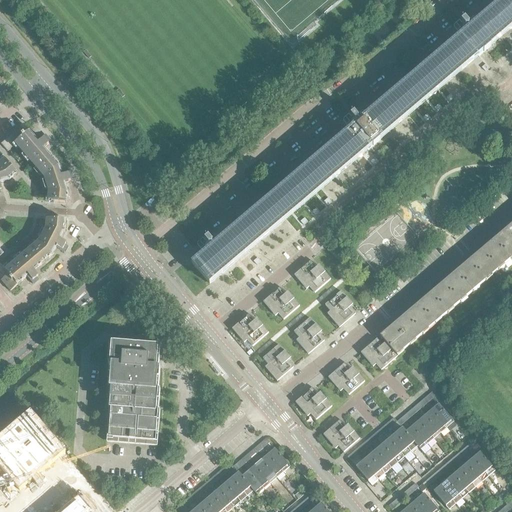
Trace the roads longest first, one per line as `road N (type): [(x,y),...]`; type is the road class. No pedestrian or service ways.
road 1 (residential): [(143,250),(313,108),(408,41),(447,0)]
road 2 (residential): [(272,404),(511,204)]
road 3 (residential): [(135,256),(265,410)]
road 4 (residential): [(0,371),(135,256)]
road 5 (residential): [(127,225),(108,156),(46,79)]
road 6 (residential): [(30,93),(92,166),(117,230)]
road 7 (residential): [(155,501),(265,410)]
road 8 (residential): [(213,333),(310,250)]
